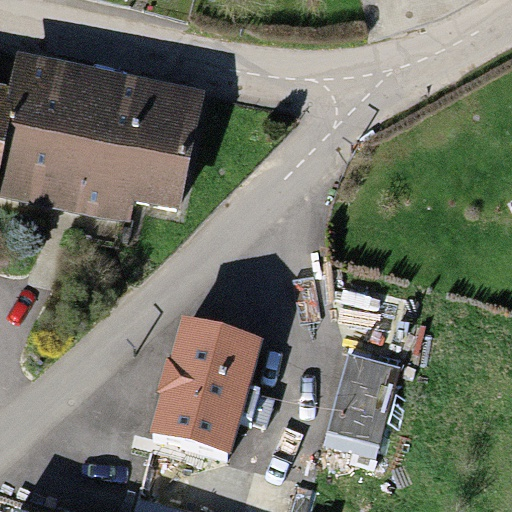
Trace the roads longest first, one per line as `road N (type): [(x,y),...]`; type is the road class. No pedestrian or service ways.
road 1 (residential): [(511,15),(359,84),(297,90),(228,82),(0,25)]
road 2 (track): [(359,84),(151,314),(0,451)]
